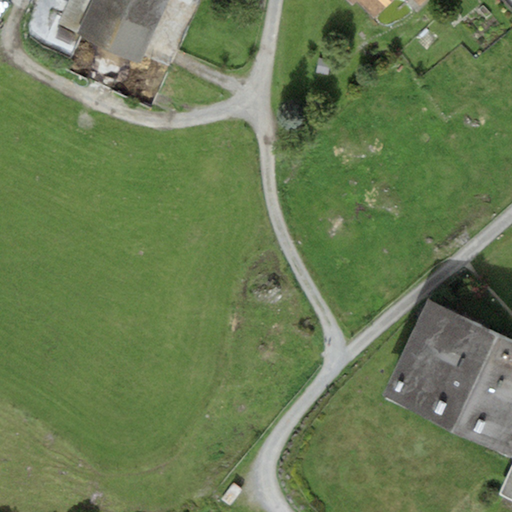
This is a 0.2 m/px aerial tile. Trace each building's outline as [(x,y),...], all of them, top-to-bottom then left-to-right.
[(77,33),(91,0),(72,0),(61,26),(77,33)] [(91,0),(77,33),(141,61),(168,0),(91,0)] [(348,0),(353,4),(357,0),(358,0),(375,18),(393,0),(348,0)] [(318,58),(316,73),(328,74),(329,60),(318,58)] [(511,339),(428,300),(385,392),(511,452),(511,339)] [(511,462),(499,494),(511,499),(511,462)]
